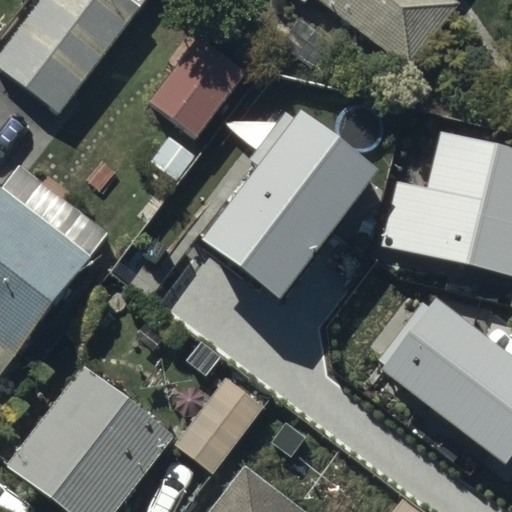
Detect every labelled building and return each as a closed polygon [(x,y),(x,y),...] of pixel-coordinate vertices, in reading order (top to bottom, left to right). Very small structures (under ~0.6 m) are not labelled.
[(33,0),(0,46),(0,72),(59,115),(137,8),(131,3),(133,0),(33,0)] [(310,0),(409,71),(457,5),(449,0),(310,0)] [(194,39),(145,104),(194,141),(243,76),(194,39)] [(325,100),(294,143),(362,191),(393,149),(325,100)] [(0,376),(89,262),(64,242),(82,219),(16,169),(0,189),(0,376)] [(511,280),(436,223),(325,367),(418,438),(511,316),(511,280)] [(80,367),(1,468),(58,511),(114,511),(169,441),(213,475),(264,409),(218,374),(170,436),(80,367)] [(295,511),(240,471),(209,511),(295,511)] [(419,511),(401,497),(389,511),(419,511)]
